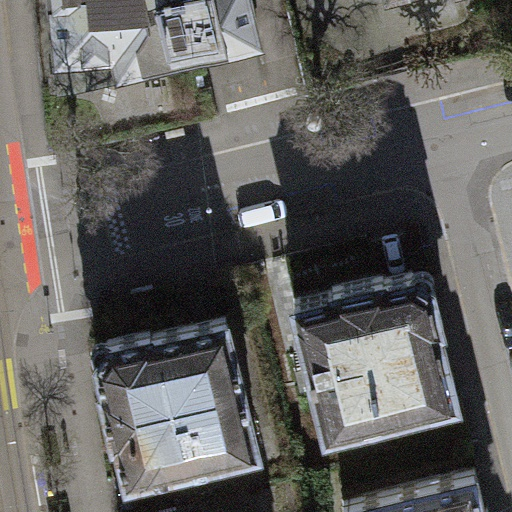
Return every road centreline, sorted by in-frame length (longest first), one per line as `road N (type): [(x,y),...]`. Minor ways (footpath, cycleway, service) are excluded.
road 1 (residential): [(0,249),(437,141)]
road 2 (residential): [(437,141),(511,436)]
